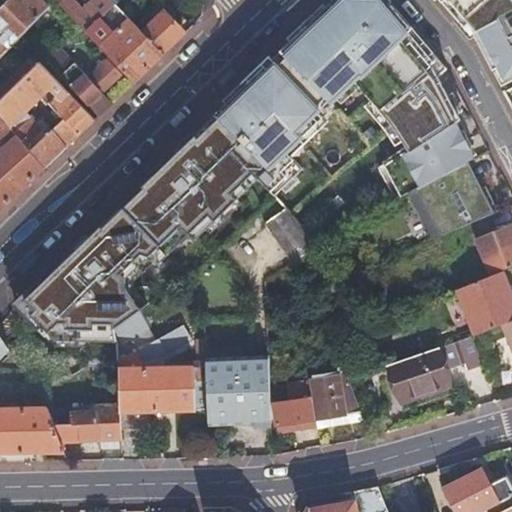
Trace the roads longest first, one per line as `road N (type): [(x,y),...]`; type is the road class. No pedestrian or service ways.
road 1 (secondary): [(0,258),(247,26)]
road 2 (residential): [(0,489),(260,484)]
road 3 (residential): [(260,484),(511,425)]
road 4 (residential): [(415,0),(456,47),(511,156)]
